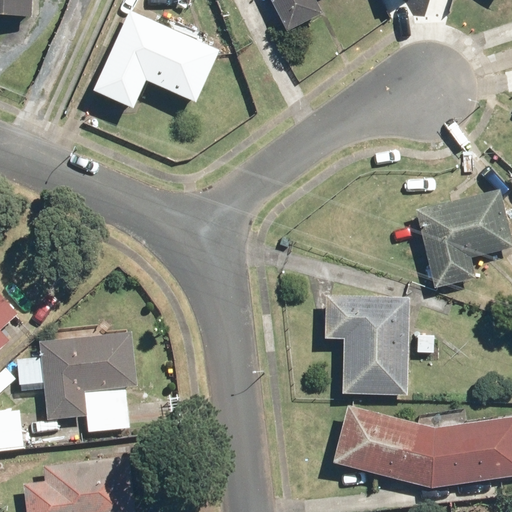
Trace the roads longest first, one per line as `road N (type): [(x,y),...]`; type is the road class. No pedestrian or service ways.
road 1 (residential): [(433,85),(353,113),(183,242)]
road 2 (residential): [(183,242),(220,293),(232,335),(251,511)]
road 3 (residential): [(0,148),(183,242)]
road 4 (unknown): [(2,149),(66,0)]
